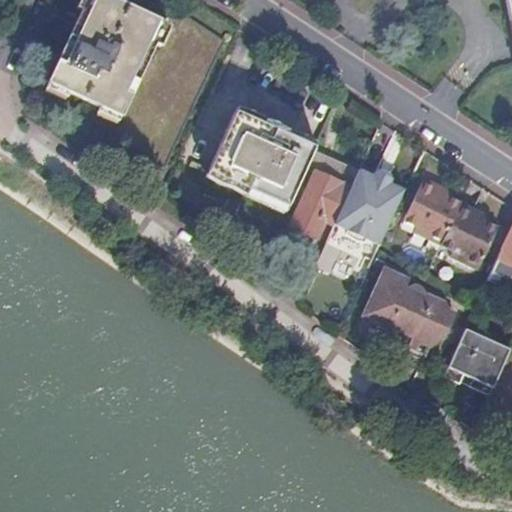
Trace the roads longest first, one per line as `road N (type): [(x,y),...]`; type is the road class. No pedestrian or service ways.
road 1 (residential): [(0,129),(480,455),(511,464)]
road 2 (residential): [(511,177),(244,0)]
